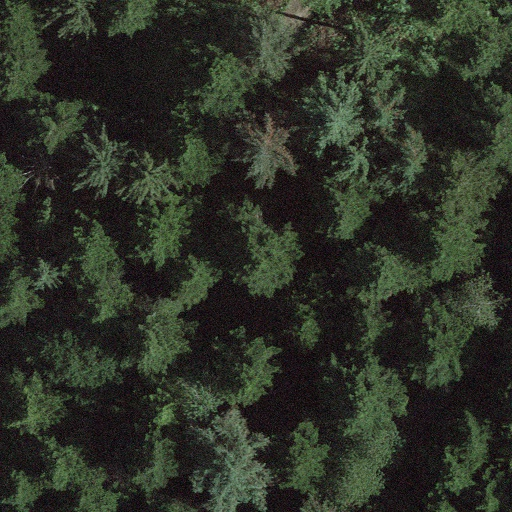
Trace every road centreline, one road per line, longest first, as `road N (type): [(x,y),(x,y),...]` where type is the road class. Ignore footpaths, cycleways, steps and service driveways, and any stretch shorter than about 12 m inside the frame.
road 1 (track): [(318,0),(235,134),(0,340)]
road 2 (unclassified): [(333,511),(511,304)]
